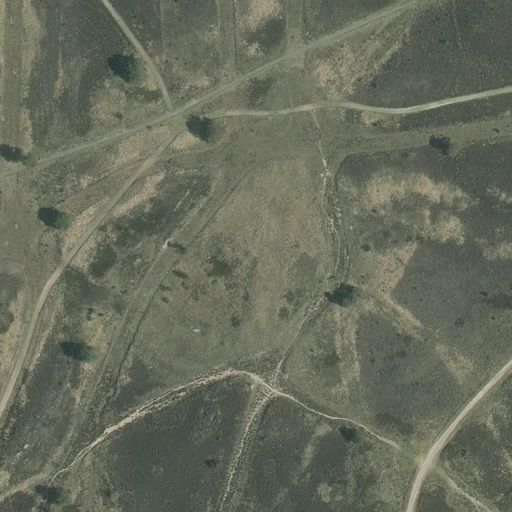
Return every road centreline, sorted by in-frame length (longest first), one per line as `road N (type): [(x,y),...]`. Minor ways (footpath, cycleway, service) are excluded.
road 1 (unknown): [(0,414),(56,274),(180,127)]
road 2 (unknown): [(180,127),(228,110),(290,113),(316,103),(411,110),(511,89)]
road 3 (track): [(409,511),(436,446),(511,366)]
road 4 (unknown): [(180,127),(147,54),(108,0)]
